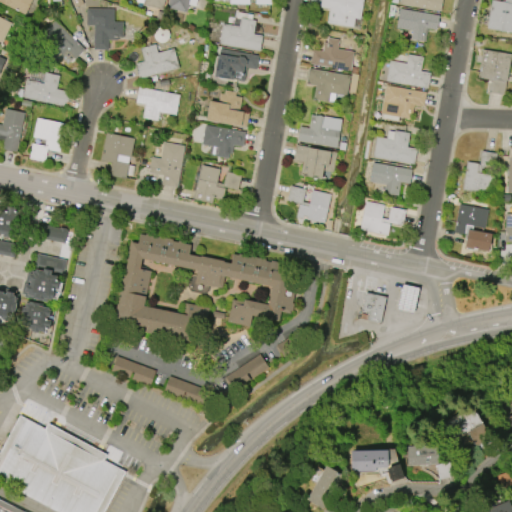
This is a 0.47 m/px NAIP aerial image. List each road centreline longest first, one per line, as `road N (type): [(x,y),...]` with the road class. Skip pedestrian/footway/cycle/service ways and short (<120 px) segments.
road 1 (residential): [(427,266),(0,175)]
road 2 (residential): [(472,0),(427,266)]
road 3 (residential): [(254,229),(299,0)]
road 4 (residential): [(511,449),(466,485),(382,497),(359,511)]
road 5 (secondary): [(293,405),(379,358),(446,334)]
